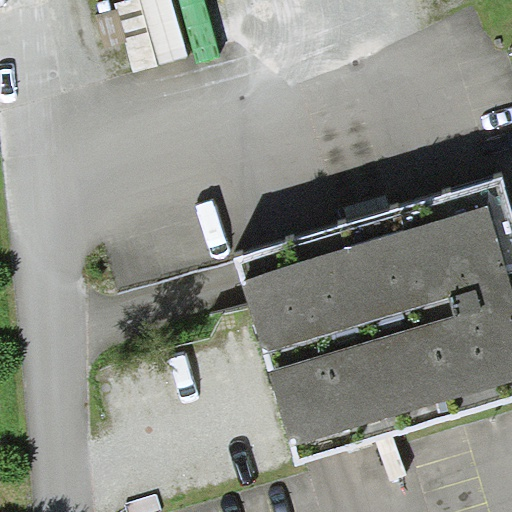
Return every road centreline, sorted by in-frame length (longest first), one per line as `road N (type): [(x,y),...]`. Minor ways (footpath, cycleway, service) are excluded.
road 1 (residential): [(60,511),(14,0)]
road 2 (unknown): [(285,40),(511,41)]
